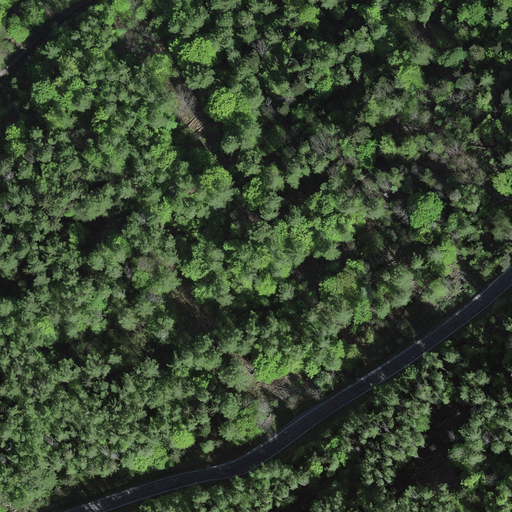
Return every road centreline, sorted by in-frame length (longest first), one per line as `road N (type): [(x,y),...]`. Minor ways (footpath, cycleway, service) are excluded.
road 1 (trunk): [(511,108),(0,439)]
road 2 (tertiary): [(87,511),(256,459),(511,277)]
